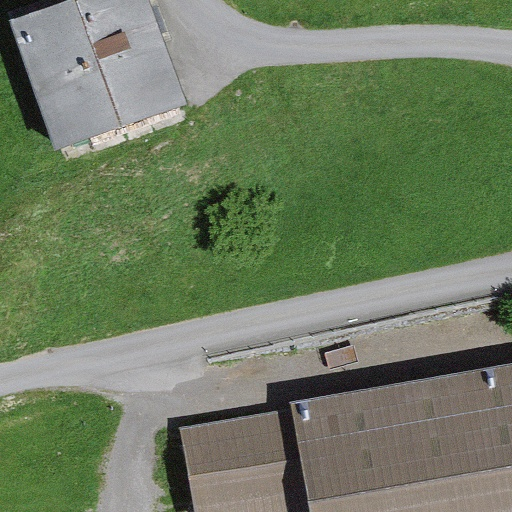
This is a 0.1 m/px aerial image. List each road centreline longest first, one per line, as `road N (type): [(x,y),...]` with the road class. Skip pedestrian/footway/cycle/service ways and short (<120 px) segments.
road 1 (track): [(0,384),(511,273)]
road 2 (track): [(511,53),(419,45),(268,50),(217,30),(192,0)]
